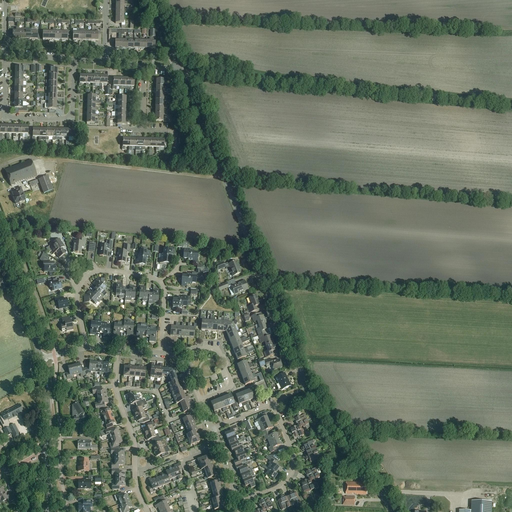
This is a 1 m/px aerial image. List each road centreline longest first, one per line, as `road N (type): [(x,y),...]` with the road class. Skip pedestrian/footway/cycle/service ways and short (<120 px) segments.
road 1 (unclassified): [(392,511),(298,369),(180,70)]
road 2 (track): [(511,105),(180,70)]
road 3 (track): [(223,177),(24,158),(0,168)]
road 4 (residential): [(237,502),(285,482),(292,455),(269,406),(212,430)]
road 5 (residential): [(64,511),(54,355)]
road 6 (tertiary): [(39,359),(0,239)]
road 7 (residential): [(134,470),(115,391),(116,350)]
